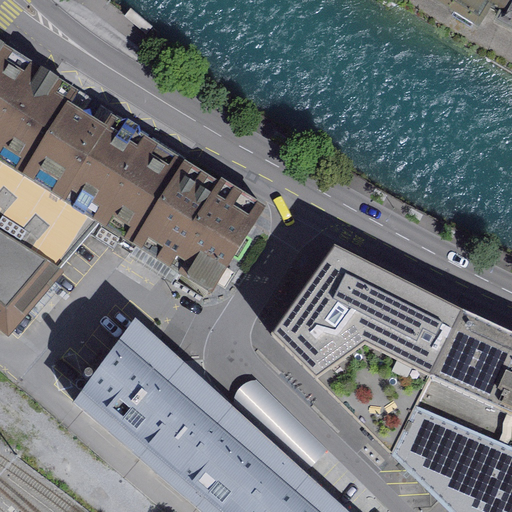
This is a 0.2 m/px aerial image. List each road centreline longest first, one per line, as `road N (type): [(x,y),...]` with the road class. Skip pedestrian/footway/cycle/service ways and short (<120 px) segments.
road 1 (primary): [(18,0),(146,91),(317,193)]
road 2 (residential): [(230,338),(137,285),(104,291),(24,373)]
road 3 (residential): [(230,338),(403,511)]
road 4 (primary): [(317,193),(511,293)]
road 5 (residential): [(183,511),(24,373)]
road 6 (residential): [(317,193),(230,338)]
